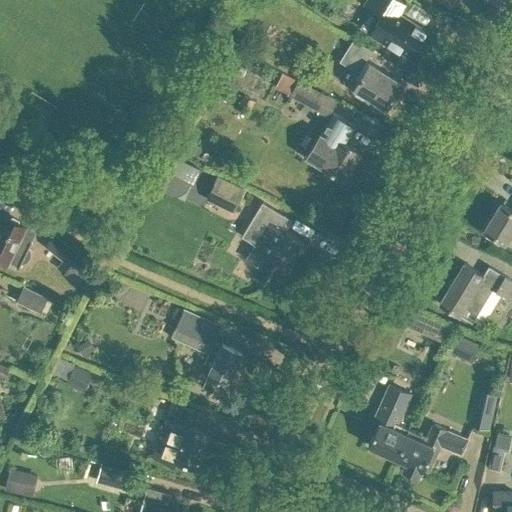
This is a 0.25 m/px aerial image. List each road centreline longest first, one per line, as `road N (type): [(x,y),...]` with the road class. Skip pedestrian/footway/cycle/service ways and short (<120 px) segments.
road 1 (residential): [(282,455),(330,351),(511,52)]
road 2 (residential): [(409,511),(282,455)]
